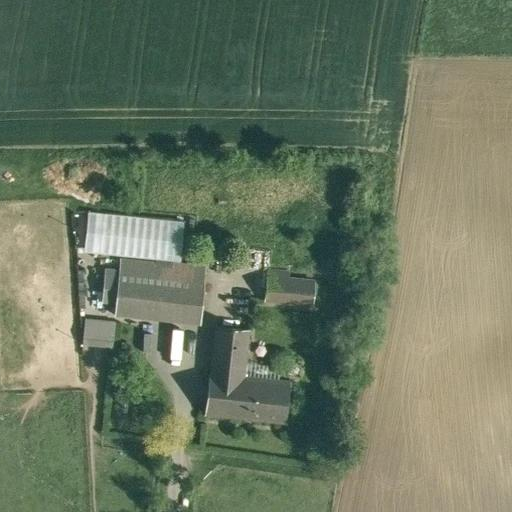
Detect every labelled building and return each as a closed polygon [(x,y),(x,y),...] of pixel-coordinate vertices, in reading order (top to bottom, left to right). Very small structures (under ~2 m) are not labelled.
[(177,267),(120,261),(119,274),(105,272),(102,300),(115,302),(114,315),(200,324),(204,283),(176,280),(177,267)] [(315,281),(267,276),(265,300),(312,305),(315,281)] [(81,346),(112,349),(114,320),(83,318),(81,346)] [(216,326),(211,373),(244,377),(250,329),(216,326)] [(211,373),(210,373),(205,413),(285,422),(290,381),(244,377),(211,373)]
